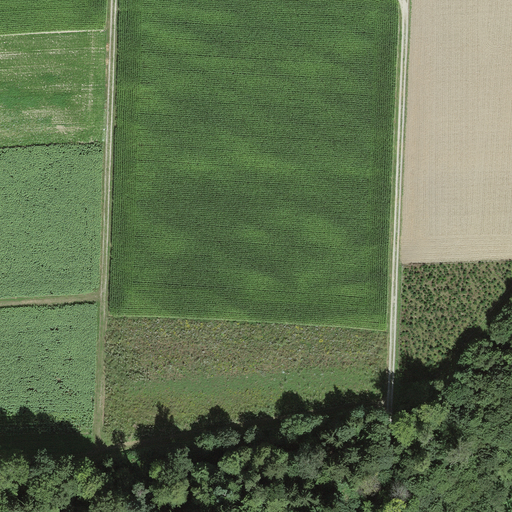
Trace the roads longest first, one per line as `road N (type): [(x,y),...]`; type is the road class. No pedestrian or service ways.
road 1 (track): [(99,453),(113,0)]
road 2 (track): [(390,405),(404,0)]
road 3 (track): [(99,453),(390,405)]
